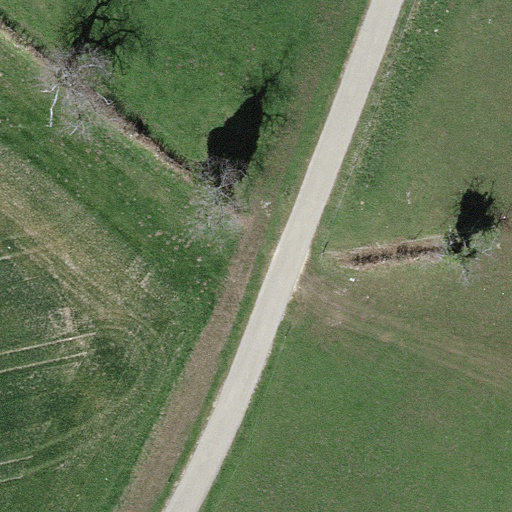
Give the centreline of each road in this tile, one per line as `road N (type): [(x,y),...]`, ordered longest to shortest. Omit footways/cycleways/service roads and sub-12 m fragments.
road 1 (track): [(187,511),(394,0)]
road 2 (track): [(260,339),(118,192),(0,102)]
